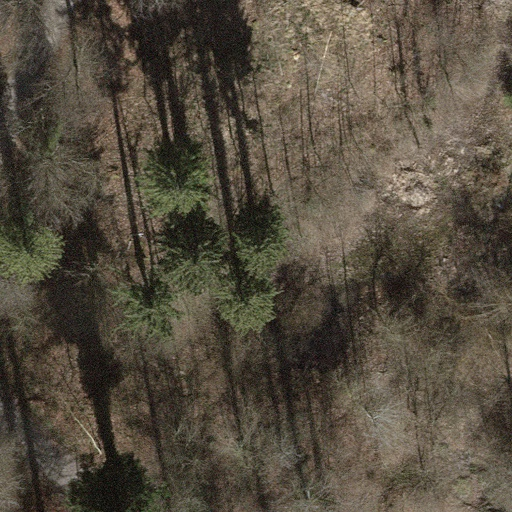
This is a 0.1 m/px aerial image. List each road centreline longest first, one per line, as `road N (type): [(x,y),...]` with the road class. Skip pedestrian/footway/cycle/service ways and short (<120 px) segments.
road 1 (track): [(0,410),(43,454),(131,511)]
road 2 (track): [(66,0),(0,144)]
